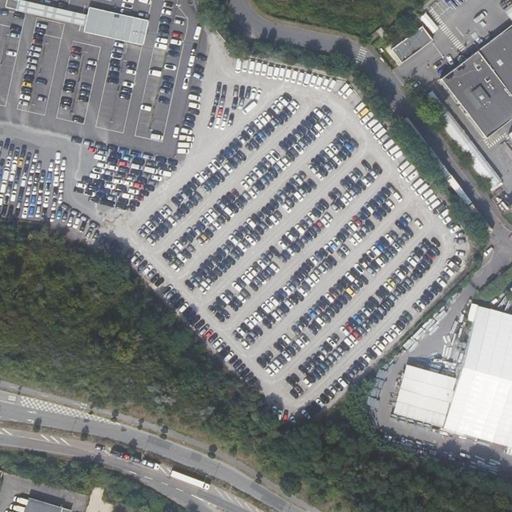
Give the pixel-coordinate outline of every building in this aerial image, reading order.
[(84,38),(87,39),(93,15),(89,14),(87,22),(19,6),(17,17),(85,33),(84,38)] [(87,39),(143,52),(149,27),(93,15),(87,39)] [(511,19),(436,79),(483,140),(511,117),(511,19)] [(428,40),(417,25),(385,50),(396,64),(428,40)] [(511,444),(511,313),(486,306),(452,428),(511,444)]
